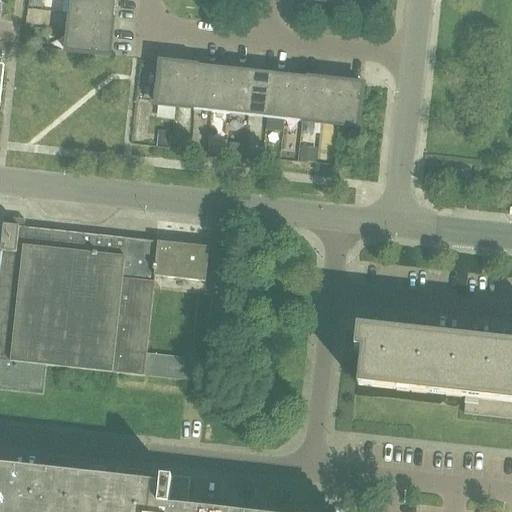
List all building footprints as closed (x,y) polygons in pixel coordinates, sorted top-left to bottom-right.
[(43,0),(29,0),(29,8),(43,8),(43,0)] [(117,0),(114,0),(71,0),(70,13),(115,18),(117,0)] [(70,13),(68,31),(113,36),(115,18),(70,13)] [(66,51),(111,55),(113,36),(68,31),(66,51)] [(176,108),(181,63),(162,61),(157,106),(176,108)] [(176,108),(194,110),(199,65),(181,63),(176,108)] [(212,112),(217,67),(199,65),(194,110),(212,112)] [(212,112),(230,114),(235,69),(217,67),(212,112)] [(230,114),(249,116),(253,71),(235,69),(230,114)] [(249,116),(267,118),(272,73),(253,71),(249,116)] [(290,76),(272,73),(267,118),(285,120),(290,76)] [(285,120),(303,122),(308,77),(290,76),(285,120)] [(321,124),(326,80),(308,77),(303,122),(321,124)] [(321,124),(339,126),(344,82),(326,80),(321,124)] [(363,84),(344,82),(339,126),(358,128),(363,84)] [(158,135),(157,144),(170,145),(171,136),(158,135)] [(209,137),(207,151),(225,153),(227,141),(227,139),(209,137)] [(301,147),(299,161),(316,163),(318,149),(301,147)] [(26,220),(5,217),(0,268),(0,390),(44,395),(47,366),(211,384),(213,361),(148,354),(156,277),(206,282),(210,247),(25,227),(26,220)] [(511,342),(503,341),(502,348),(490,347),(363,333),(358,383),(466,395),(464,414),(511,419),(511,340),(511,342)] [(203,511),(187,510),(191,478),(172,476),(172,479),(164,478),(162,478),(161,484),(151,482),(150,480),(148,478),(146,476),(144,475),(142,474),(139,473),(136,473),(134,473),(131,474),(129,475),(127,477),(125,479),(125,480),(117,479),(117,482),(105,481),(0,469),(0,511),(203,511)]
